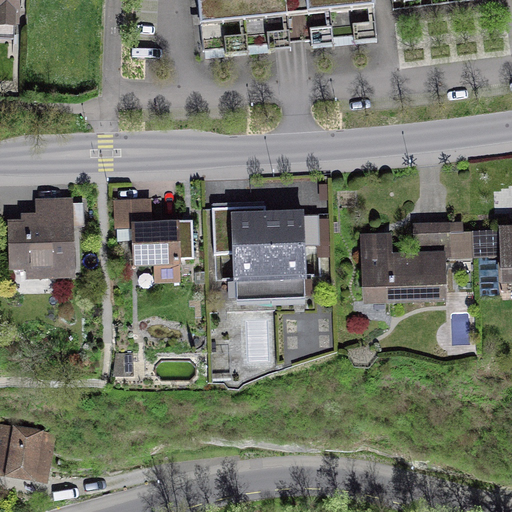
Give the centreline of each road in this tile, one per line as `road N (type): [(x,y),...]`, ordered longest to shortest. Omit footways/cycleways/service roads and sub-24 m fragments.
road 1 (tertiary): [(511,127),(294,149),(0,157)]
road 2 (tertiary): [(143,511),(246,485),(317,480),(464,511)]
